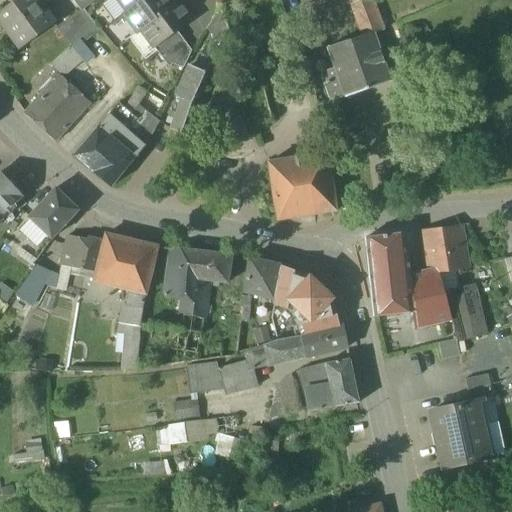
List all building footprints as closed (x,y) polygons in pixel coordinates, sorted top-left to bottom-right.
[(20,0),(13,5),(13,4),(0,13),(0,24),(11,39),(12,38),(20,50),(53,25),(56,29),(58,28),(42,7),(51,0),(20,0)] [(82,9),(93,2),(91,0),(72,0),(80,11),(82,9)] [(116,0),(126,12),(127,13),(143,0),(116,0)] [(174,4),(170,0),(143,0),(127,13),(126,12),(123,15),(124,16),(137,34),(140,31),(174,5),(174,4)] [(348,0),(362,37),(372,33),(372,34),(383,31),(371,0),(348,0)] [(253,123),(255,129),(272,121),(246,25),(237,1),(219,6),(221,10),(229,31),(231,40),(231,41),(253,123)] [(177,2),(174,4),(174,5),(140,31),(153,48),(176,31),(191,20),(177,2)] [(56,29),(67,43),(71,49),(97,29),(82,9),(80,11),(58,28),(56,29)] [(219,36),(227,43),(231,40),(229,31),(221,10),(213,20),(206,29),(217,38),(219,36)] [(153,48),(160,58),(183,41),(176,31),(153,48)] [(334,69),(345,98),(389,82),(372,34),(372,33),(362,37),(327,48),(334,69)] [(191,51),(183,41),(160,58),(167,67),(170,67),(171,65),(179,68),(183,68),(191,51)] [(82,63),(71,49),(67,43),(46,59),(57,74),(60,77),(62,79),(82,63)] [(176,98),(181,100),(191,104),(204,73),(190,67),(176,98)] [(321,73),(332,102),(338,100),(345,98),(334,69),(321,73)] [(51,80),(55,82),(60,77),(57,74),(51,80)] [(24,115),(55,143),(90,104),(62,79),(60,77),(55,82),(24,115)] [(132,104),(138,106),(138,105),(146,93),(142,91),(132,104)] [(181,134),(191,104),(181,100),(170,130),(181,134)] [(317,107),(320,121),(342,115),(338,100),(332,102),(317,107)] [(119,105),(107,116),(73,158),(102,182),(110,189),(145,147),(159,122),(138,106),(132,104),(127,112),(119,105)] [(268,164),(277,221),(300,218),(331,213),(336,212),(336,210),(327,154),(268,164)] [(0,215),(20,197),(12,188),(15,186),(10,181),(7,183),(0,175),(0,215)] [(28,218),(51,240),(78,211),(55,189),(28,218)] [(437,269),(438,274),(442,273),(467,270),(460,226),(427,231),(421,231),(421,232),(427,271),(437,269)] [(373,318),(413,313),(415,313),(410,275),(405,244),(404,234),(364,239),(373,318)] [(129,292),(145,296),(156,248),(105,235),(96,273),(93,283),(129,292)] [(61,267),(94,273),(100,242),(88,239),(88,242),(69,237),(61,267)] [(186,300),(206,303),(210,281),(227,283),(230,257),(169,249),(164,281),(164,297),(186,300)] [(244,293),(275,301),(280,267),(248,259),(243,293),(244,293)] [(14,296),(32,307),(49,272),(36,266),(14,296)] [(292,326),(295,338),(301,336),(340,329),(331,298),(309,277),(280,267),(275,301),(274,309),(292,326)] [(427,271),(410,275),(415,313),(413,313),(415,328),(417,329),(419,329),(426,327),(450,321),(447,309),(445,300),(440,283),(438,274),(437,269),(427,271)] [(450,321),(459,344),(489,335),(477,291),(445,300),(447,309),(450,321)] [(129,292),(126,307),(142,311),(145,296),(129,292)] [(182,330),(201,333),(203,323),(206,303),(186,300),(182,330)] [(143,311),(142,311),(126,307),(119,306),(114,339),(113,368),(137,369),(140,325),(143,311)] [(340,329),(301,336),(305,358),(347,349),(343,328),(340,329)] [(265,347),(265,349),(269,366),(305,358),(301,336),(295,338),(277,342),(270,344),(271,346),(265,347)] [(265,349),(250,353),(255,370),(269,366),(265,349)] [(250,371),(255,370),(250,353),(244,354),(246,362),(247,362),(250,371)] [(299,371),(307,413),(358,403),(349,360),(327,364),(299,371)] [(218,369),(225,396),(256,388),(251,375),(250,371),(247,362),(246,362),(218,369)] [(186,367),(190,395),(222,391),(214,364),(186,367)] [(464,380),(469,403),(481,401),(492,398),(487,375),(464,380)] [(278,383),(284,414),(298,411),(291,376),(278,383)] [(175,418),(201,415),(199,399),(173,402),(175,418)] [(494,458),(481,401),(476,402),(489,459),(494,458)] [(430,412),(442,469),(489,459),(476,402),(430,412)] [(233,418),(167,422),(168,432),(157,432),(158,442),(235,437),(233,418)] [(219,435),(217,449),(231,451),(233,437),(219,435)] [(4,457),(5,466),(44,459),(42,451),(4,457)]
